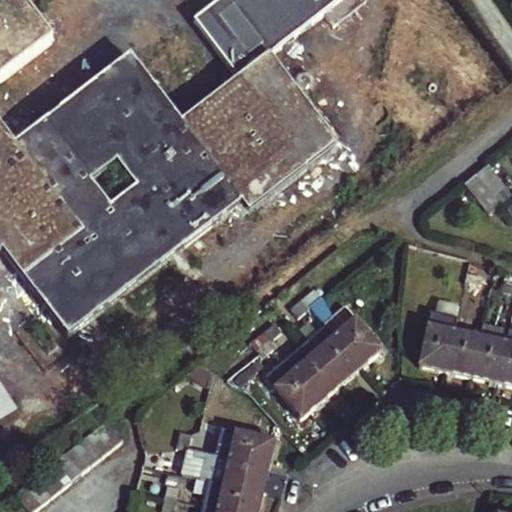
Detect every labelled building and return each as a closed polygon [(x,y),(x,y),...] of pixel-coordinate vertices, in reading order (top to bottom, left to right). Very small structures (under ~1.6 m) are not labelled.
[(0,0),(0,258),(60,336),(234,206),(241,215),(332,146),(265,58),(320,15),(330,27),(362,2),(359,0),(217,0),(190,21),(232,80),(176,122),(128,58),(11,145),(0,131),(0,80),(48,43),(15,0),(0,0)] [(495,206),(508,195),(488,167),(474,178),(495,206)] [(483,215),(495,206),(474,178),(462,188),(483,215)] [(448,281),(464,284),(466,274),(450,271),(448,281)] [(501,292),(511,294),(511,274),(505,273),(501,292)] [(464,284),(477,287),(480,278),(466,274),(464,284)] [(300,300),(308,308),(320,298),(312,290),(300,300)] [(297,318),(308,308),(300,300),(290,309),(297,318)] [(361,370),(381,352),(354,320),(343,308),(323,326),(326,330),(333,338),(361,370)] [(418,367),(445,373),(454,333),(456,320),(457,319),(429,313),(426,327),(418,367)] [(273,349),(285,338),(273,324),(260,335),(273,349)] [(471,379),(496,385),(504,345),(507,333),(507,332),(482,325),(479,339),(471,379)] [(445,373),(471,379),(479,339),(454,333),(445,373)] [(262,359),(273,349),(260,335),(249,344),(259,355),(262,359)] [(340,386),(361,370),(333,338),(313,355),(340,386)] [(496,385),(511,388),(511,346),(504,345),(496,385)] [(196,365),(184,375),(207,389),(211,375),(196,365)] [(299,421),(319,404),(292,372),(272,390),(299,421)] [(0,426),(20,413),(0,382),(0,426)] [(110,449),(121,441),(104,422),(94,430),(110,449)] [(100,458),(110,449),(94,430),(83,439),(100,458)] [(212,457),(266,470),(272,443),(218,430),(212,457)] [(177,448),(187,451),(190,436),(180,434),(177,448)] [(90,466),(100,458),(83,439),(74,446),(90,466)] [(79,475),(90,466),(74,446),(63,455),(79,475)] [(173,463),(183,465),(187,451),(177,448),(173,463)] [(220,487),(260,496),(266,470),(212,457),(196,453),(195,459),(202,461),(197,481),(200,482),(220,487)] [(70,483),(79,475),(63,455),(53,463),(70,483)] [(59,491),(70,483),(53,463),(43,471),(59,491)] [(50,499),(59,491),(43,471),(33,479),(50,499)] [(39,507),(50,499),(33,479),(22,488),(39,507)] [(164,500),(175,503),(178,487),(168,485),(164,500)] [(215,511),(216,511),(256,511),(260,496),(220,487),(215,511)] [(26,511),(33,511),(39,507),(22,488),(13,495),(26,511)] [(161,511),(172,511),(175,503),(164,500),(161,511)]
